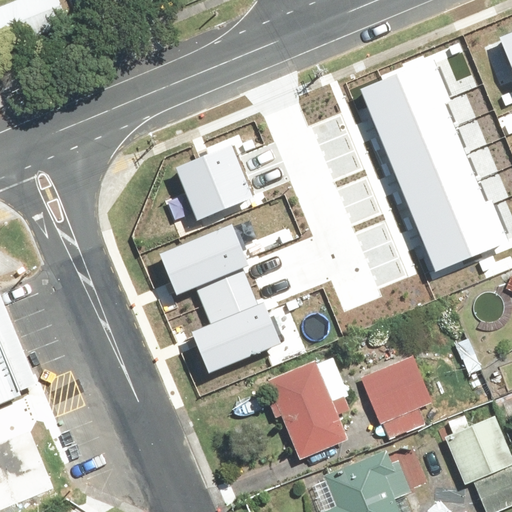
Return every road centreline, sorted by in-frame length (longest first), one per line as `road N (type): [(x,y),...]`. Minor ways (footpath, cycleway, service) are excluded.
road 1 (residential): [(26,147),(178,511)]
road 2 (residential): [(331,18),(26,147)]
